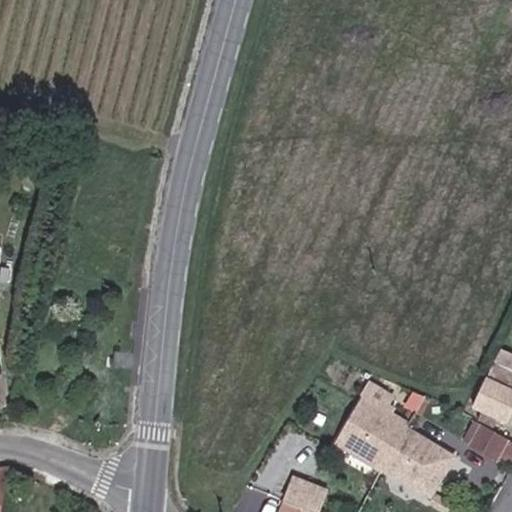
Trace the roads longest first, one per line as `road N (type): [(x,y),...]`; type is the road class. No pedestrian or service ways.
road 1 (secondary): [(237,0),(179,220),(151,492)]
road 2 (unclassified): [(151,492),(0,448)]
